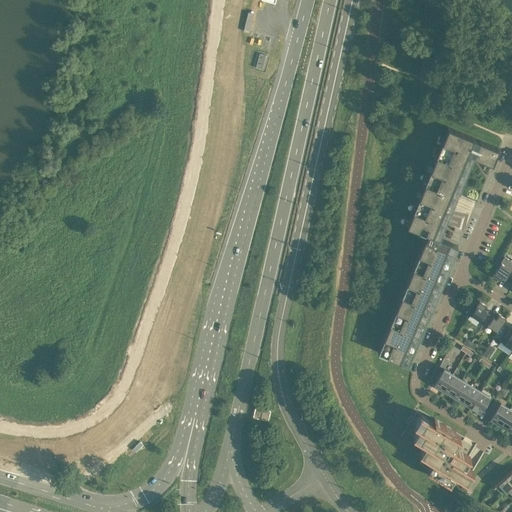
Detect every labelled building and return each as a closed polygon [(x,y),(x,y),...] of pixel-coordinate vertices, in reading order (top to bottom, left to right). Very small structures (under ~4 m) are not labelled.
[(262,69),(266,55),(259,53),(255,67),(262,69)] [(408,364),(458,245),(439,237),(458,191),(473,155),(492,163),(498,148),(447,126),(406,225),(426,233),(377,351),(399,360),(408,364)] [(455,209),(452,226),(465,229),(468,212),(455,209)] [(500,262),(491,275),(499,280),(502,275),(508,279),(511,273),(511,262),(504,257),(500,262)] [(470,313),(484,322),(489,314),(483,310),(486,305),(479,300),(470,313)] [(489,314),(484,322),(497,332),(506,318),(498,313),(495,318),(489,314)] [(499,340),(511,349),(511,329),(508,326),(499,340)] [(466,338),(463,342),(473,349),(476,345),(466,338)] [(488,358),(495,348),(489,344),(482,354),(488,358)] [(442,369),(433,384),(443,390),(452,374),(457,367),(447,361),(442,369)] [(452,374),(443,390),(452,395),(461,380),(452,374)] [(461,380),(452,395),(462,401),(471,386),(461,380)] [(471,386),(462,401),(471,406),(480,391),(471,386)] [(503,386),(498,393),(502,396),(506,389),(503,386)] [(480,391),(471,406),(480,412),(490,397),(489,397),(491,393),(482,388),(480,391)] [(490,418),(500,424),(510,409),(494,400),(492,403),(497,405),(490,418)] [(268,421),(270,410),(255,407),(254,410),(252,417),(268,421)] [(511,410),(510,409),(500,424),(511,431),(511,429),(511,410)] [(418,426),(412,435),(418,439),(424,443),(418,452),(432,460),(426,469),(432,473),(450,483),(455,474),(467,481),(473,470),(472,470),(464,465),(470,456),(469,455),(468,455),(454,447),(460,438),(453,433),(455,430),(434,418),(432,421),(428,418),(419,413),(413,423),(418,426)] [(511,484),(511,469),(493,487),(494,487),(498,483),(505,491),(511,484)] [(511,484),(505,491),(503,493),(504,493),(508,489),(511,493),(511,484)]
